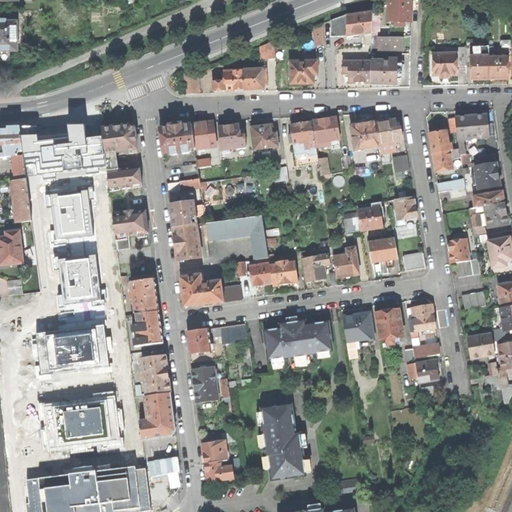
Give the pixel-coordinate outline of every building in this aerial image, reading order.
[(388,0),(388,22),(395,22),(395,25),(403,25),(403,22),(410,22),(410,12),(410,0),(388,0)] [(479,10),(478,19),(487,20),(487,12),(479,10)] [(372,13),(347,16),(347,36),(359,40),(368,39),(372,13)] [(331,21),(330,36),(338,36),(347,36),(347,16),(347,14),(331,21)] [(0,51),(9,51),(17,51),(17,41),(18,41),(18,36),(17,36),(17,22),(7,22),(7,20),(0,20),(0,51)] [(315,26),(316,45),(324,44),(324,23),(315,26)] [(380,27),(372,27),(372,35),(385,36),(385,28),(380,27)] [(388,50),(388,37),(379,37),(379,38),(379,48),(379,50),(388,50)] [(388,50),(402,50),(403,38),(388,37),(388,50)] [(500,40),(500,46),(488,47),(489,55),(508,55),(511,55),(511,40),(500,40)] [(276,59),(275,41),(265,45),(266,59),(276,59)] [(454,47),(454,53),(457,53),(457,66),(467,66),(466,47),(454,47)] [(472,56),(489,55),(488,47),(472,47),(472,56)] [(9,51),(0,51),(0,60),(9,60),(9,51)] [(433,54),(434,76),(441,76),(441,77),(442,79),(446,79),(449,79),(451,77),(451,76),(458,75),(457,66),(457,53),(454,53),(443,54),(438,54),(433,54)] [(489,79),(489,55),(472,56),(470,56),(471,80),(479,80),(489,79)] [(508,55),(489,55),(489,79),(498,79),(508,79),(508,55)] [(372,62),(371,83),(383,83),(396,84),(397,60),(387,60),(387,62),(372,62)] [(290,62),(291,84),(301,84),(314,84),(314,75),(318,75),(318,61),(290,62)] [(348,74),(348,83),(358,83),(371,83),(371,62),(342,61),(342,74),(348,74)] [(184,75),(185,94),(199,93),(198,69),(184,75)] [(263,79),(262,70),(243,71),(244,90),(253,89),(263,89),(263,79)] [(244,90),(243,71),(223,72),(224,82),(224,91),(234,90),(244,90)] [(224,91),(224,82),(213,82),(213,92),(224,91)] [(456,118),(458,140),(463,140),(488,137),(486,115),(470,117),(456,118)] [(323,120),(312,122),(315,141),(316,143),(323,142),(324,146),(331,145),(330,141),(340,140),(336,118),(323,120)] [(385,122),(376,124),(379,146),(395,143),(396,146),(399,145),(399,142),(403,142),(399,124),(396,124),(395,120),(385,122)] [(350,126),(355,151),(379,147),(379,146),(376,124),(375,122),(373,122),(371,121),(367,121),(365,124),(359,125),(350,126)] [(203,124),(193,125),(196,149),(208,148),(216,147),(213,122),(203,124)] [(294,145),(315,141),(312,122),(301,124),(291,125),(292,132),(294,145)] [(36,126),(21,125),(27,177),(37,175),(37,174),(42,173),(43,179),(56,177),(55,172),(85,168),(86,173),(99,172),(98,166),(106,166),(102,135),(85,138),(84,124),(67,124),(68,136),(38,140),(36,126)] [(102,129),(107,172),(119,171),(119,170),(117,160),(113,156),(113,153),(137,150),(134,129),(131,125),(116,127),(102,129)] [(196,149),(193,125),(176,127),(160,130),(163,154),(174,152),(177,152),(182,151),(185,151),(196,149)] [(217,128),(221,151),(246,147),(244,131),(240,131),(239,125),(229,126),(217,128)] [(252,128),(255,151),(279,147),(276,130),(272,130),(271,125),(262,127),(252,128)] [(0,154),(17,153),(24,152),(21,133),(21,128),(2,129),(0,128),(0,154)] [(433,153),(450,150),(450,147),(447,131),(429,134),(431,144),(433,153)] [(294,145),(297,166),(319,163),(318,160),(316,143),(315,141),(294,145)] [(434,163),(436,172),(453,169),(452,159),(450,150),(433,153),(434,163)] [(471,165),(469,154),(466,154),(460,155),(461,158),(463,167),(463,169),(473,167),(472,165),(471,165)] [(479,166),(496,163),(494,154),(477,157),(479,166)] [(14,163),(25,162),(24,155),(18,156),(13,156),(14,163)] [(393,158),(396,173),(410,171),(407,156),(393,158)] [(343,158),(345,170),(352,169),(350,157),(343,158)] [(327,158),(318,160),(319,163),(321,176),(330,175),(327,158)] [(461,158),(452,159),(453,169),(463,167),(461,158)] [(204,168),(211,167),(210,160),(197,162),(198,169),(204,168)] [(16,181),(27,179),(27,177),(25,164),(25,162),(14,163),(15,175),(16,181)] [(496,163),(479,166),(475,167),(477,173),(479,185),(479,190),(500,186),(498,174),(496,163)] [(181,167),(183,180),(198,178),(196,165),(181,167)] [(273,168),(276,181),(289,179),(287,166),(273,168)] [(107,172),(110,191),(142,187),(141,177),(140,167),(119,170),(119,171),(107,172)] [(18,206),(30,204),(28,187),(27,179),(16,181),(15,181),(16,191),(18,206)] [(193,180),(194,189),(201,188),(200,181),(200,179),(193,180)] [(181,191),(194,189),(193,180),(180,182),(181,191)] [(450,191),(466,188),(465,180),(438,184),(439,193),(450,191)] [(181,191),(180,182),(167,183),(168,192),(181,191)] [(57,193),(45,195),(46,208),(51,207),(54,230),(50,231),(51,243),(54,243),(55,245),(66,244),(65,238),(93,235),(88,200),(93,199),(92,186),(88,187),(88,190),(82,191),(82,194),(58,197),(57,193)] [(466,188),(450,191),(451,198),(467,195),(466,188)] [(476,197),(478,208),(485,207),(504,203),(503,198),(502,192),(488,195),(484,196),(476,197)] [(394,201),(398,221),(418,218),(416,209),(414,197),(394,201)] [(173,228),(197,225),(194,203),(186,204),(179,205),(170,206),(171,216),(173,228)] [(486,211),(489,227),(508,223),(506,211),(504,203),(485,207),(486,211)] [(18,208),(19,215),(31,213),(30,204),(18,206),(18,208)] [(475,237),(480,236),(486,235),(485,228),(480,225),(478,213),(486,211),(485,207),(478,208),(470,210),(475,237)] [(361,231),(371,229),(383,227),(381,217),(385,217),(383,210),(380,210),(380,208),(362,210),(358,211),(359,217),(361,231)] [(146,212),(135,213),(133,213),(134,218),(127,218),(127,214),(125,214),(113,216),(116,238),(149,234),(147,222),(146,212)] [(20,223),(32,222),(31,213),(19,215),(20,223)] [(216,223),(215,216),(205,217),(206,224),(216,223)] [(250,233),(265,231),(262,216),(224,222),(223,222),(225,237),(250,233)] [(344,220),(346,233),(361,231),(359,217),(344,220)] [(216,223),(206,224),(202,225),(204,240),(225,237),(223,222),(216,223)] [(197,225),(173,228),(175,243),(177,261),(201,258),(197,225)] [(0,266),(24,264),(20,231),(6,233),(6,237),(0,237),(0,266)] [(250,233),(255,260),(269,258),(268,256),(267,248),(266,239),(265,231),(250,233)] [(502,239),(500,232),(486,235),(488,242),(493,269),(507,267),(506,262),(511,260),(511,249),(511,247),(510,238),(502,239)] [(392,251),(393,260),(398,259),(396,239),(390,240),(391,243),(394,242),(395,250),(392,251)] [(451,264),(456,263),(470,260),(466,239),(460,240),(454,241),(447,242),(449,253),(451,264)] [(372,263),(376,262),(379,262),(393,260),(392,251),(395,250),(394,242),(391,243),(390,240),(369,243),(372,263)] [(303,259),(309,258),(307,250),(300,251),(301,259),(303,259)] [(403,257),(406,272),(426,268),(423,253),(403,257)] [(334,257),(336,273),(337,278),(348,277),(360,275),(356,254),(348,255),(334,257)] [(62,295),(57,295),(59,309),(65,308),(64,304),(91,301),(92,307),(104,305),(104,300),(106,299),(105,289),(100,290),(95,255),(89,256),(90,259),(65,261),(65,259),(58,260),(58,257),(52,258),(53,270),(59,270),(62,295)] [(303,259),(307,282),(317,280),(326,279),(324,270),(330,269),(328,256),(309,258),(303,259)] [(481,274),(479,259),(470,260),(456,263),(459,278),(481,274)] [(273,284),(273,287),(286,285),(298,283),(295,260),(275,263),(269,264),(273,284)] [(379,262),(381,274),(389,273),(388,268),(394,268),(393,260),(379,262)] [(237,263),(239,274),(245,273),(243,262),(237,263)] [(273,284),(269,264),(250,267),(250,271),(251,276),(252,287),(263,285),(273,284)] [(331,286),(338,285),(337,278),(336,273),(329,274),(331,286)] [(195,306),(224,302),(222,289),(221,281),(202,284),(201,275),(181,278),(182,287),(181,287),(182,293),(182,298),(183,298),(185,307),(195,306)] [(134,300),(136,315),(159,311),(157,295),(155,279),(132,283),(134,297),(134,300)] [(0,282),(0,297),(14,296),(12,281),(0,282)] [(502,308),(511,306),(511,283),(498,285),(502,308)] [(240,286),(222,289),(224,302),(242,299),(240,286)] [(462,295),(465,310),(487,306),(484,291),(462,295)] [(414,320),(416,332),(418,332),(436,329),(434,316),(432,305),(412,309),(414,320)] [(511,330),(511,306),(502,308),(501,308),(503,325),(504,328),(504,331),(511,330)] [(375,314),(379,341),(387,340),(388,346),(395,345),(394,339),(404,337),(400,310),(388,312),(375,314)] [(139,339),(140,347),(164,344),(161,328),(159,311),(136,315),(138,325),(139,333),(139,339)] [(356,342),(373,339),(369,315),(356,317),(343,319),(347,343),(356,342)] [(264,331),(269,361),(284,358),(286,373),(319,368),(317,354),(333,351),(329,322),(306,326),(305,321),(292,323),(280,325),(281,329),(264,331)] [(240,341),(248,340),(246,324),(238,325),(240,341)] [(105,338),(103,325),(36,333),(37,339),(32,340),(34,361),(39,361),(40,365),(35,366),(36,378),(40,378),(40,380),(51,379),(50,373),(92,369),(93,373),(109,371),(106,350),(111,349),(110,337),(105,338)] [(240,341),(238,325),(214,329),(215,337),(222,336),(223,343),(240,341)] [(189,344),(190,355),(200,353),(205,353),(211,352),(211,350),(210,345),(208,330),(187,333),(189,344)] [(492,336),(494,342),(498,341),(506,340),(505,333),(492,336)] [(488,356),(496,355),(495,353),(494,342),(492,336),(492,334),(468,338),(470,349),(472,359),(488,356)] [(356,342),(347,343),(350,359),(359,358),(356,342)] [(500,353),(503,370),(507,369),(511,368),(511,343),(510,344),(504,345),(499,346),(500,353)] [(413,349),(415,359),(440,355),(438,345),(413,349)] [(409,365),(416,364),(415,359),(413,349),(405,350),(408,365),(409,365)] [(488,356),(491,376),(499,374),(496,355),(488,356)] [(146,383),(147,397),(170,393),(167,372),(165,356),(142,359),(144,373),(145,379),(146,383)] [(418,379),(419,384),(439,380),(437,371),(436,361),(416,364),(418,379)] [(411,380),(418,379),(416,364),(409,365),(411,380)] [(195,392),(217,389),(214,374),(214,370),(213,368),(192,371),(194,382),(195,392)] [(500,382),(502,388),(508,387),(505,373),(499,374),(500,382)] [(491,376),(485,377),(486,385),(492,384),(500,382),(499,374),(491,376)] [(502,388),(500,382),(492,384),(493,392),(502,391),(502,388)] [(420,389),(421,397),(436,394),(435,386),(420,389)] [(196,398),(197,403),(218,400),(217,389),(195,392),(196,398)] [(43,401),(38,402),(41,420),(44,420),(45,430),(41,430),(43,448),(47,448),(48,449),(70,446),(71,453),(87,451),(86,444),(96,443),(97,450),(125,446),(123,437),(120,437),(118,427),(124,426),(121,410),(116,410),(113,392),(93,395),(94,399),(52,405),(52,403),(44,404),(43,401)] [(142,440),(172,436),(175,431),(173,413),(170,393),(147,397),(146,397),(149,422),(140,423),(142,440)] [(268,457),(272,481),(306,476),(300,433),(296,434),(292,405),(262,409),(264,426),(262,426),(265,443),(267,457),(268,457)] [(224,443),(226,443),(236,441),(235,434),(223,435),(224,442),(224,443)] [(228,460),(226,443),(224,443),(224,442),(219,443),(221,461),(228,460)] [(219,443),(213,444),(203,445),(204,454),(205,464),(221,461),(219,443)] [(222,469),(221,461),(205,464),(206,473),(208,482),(221,480),(224,480),(222,469)] [(135,466),(26,480),(29,504),(26,504),(26,511),(139,511),(150,510),(145,468),(135,470),(135,466)] [(222,469),(224,480),(226,479),(234,478),(232,467),(222,469)] [(334,484),(336,497),(363,493),(361,480),(334,484)]
